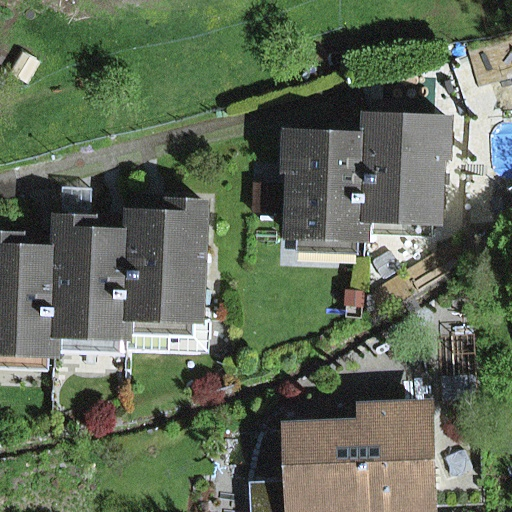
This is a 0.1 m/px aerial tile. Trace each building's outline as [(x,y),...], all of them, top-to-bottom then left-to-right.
[(372,117),(407,118),(407,103),(373,102),(372,117)] [(370,122),(369,136),(370,136),(367,220),(368,220),(440,223),(443,160),(449,160),(450,120),(407,118),(372,117),(370,116),(370,122)] [(335,135),(369,136),(370,122),(335,121),(335,135)] [(367,220),(370,136),(369,136),(335,135),(291,133),(289,173),(294,174),(292,238),(367,241),(368,220),(367,220)] [(166,214),(166,209),(173,203),(133,201),(133,213),(166,214)] [(131,319),(130,339),(130,350),(171,351),(172,321),(201,322),(206,204),(173,203),(166,209),(166,214),(133,213),(133,221),(132,233),(133,233),(130,319),(131,319)] [(59,336),(130,339),(131,319),(130,319),(133,233),(132,233),(101,231),(101,226),(94,219),(61,218),(60,238),(60,250),(61,250),(57,336),(59,336)] [(101,231),(132,233),(133,221),(94,219),(101,226),(101,231)] [(0,353),(58,356),(59,336),(57,336),(61,250),(60,250),(29,248),(29,243),(22,236),(0,235),(0,353)] [(29,248),(60,250),(60,238),(22,236),(29,243),(29,248)] [(171,351),(209,352),(210,322),(201,322),(172,321),(171,351)] [(434,507),(433,492),(486,490),(483,425),(431,427),(430,411),(367,414),(367,429),(291,432),(293,484),(294,501),(352,499),(352,511),(403,511),(434,511),(434,507)] [(483,425),(486,490),(511,488),(511,448),(511,424),(483,425)] [(352,511),(352,499),(294,501),(293,484),(254,486),(254,511),(352,511)] [(434,507),(511,504),(511,488),(486,490),(433,492),(434,507)]
